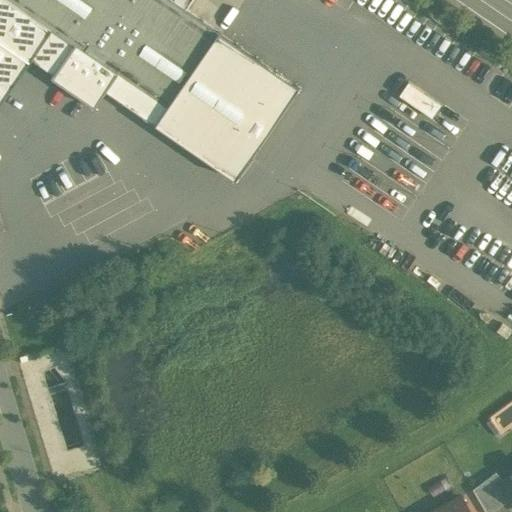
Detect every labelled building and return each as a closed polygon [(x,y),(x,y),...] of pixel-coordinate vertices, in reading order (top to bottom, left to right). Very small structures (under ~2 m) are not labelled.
[(8,0),(167,108),(219,32),(171,0),(8,0)] [(0,39),(0,88),(23,55),(0,39)] [(409,79),(399,93),(433,115),(442,101),(409,79)] [(88,118),(75,137),(85,143),(98,124),(88,118)] [(495,473),(472,490),(485,511),(492,511),(511,497),(501,483),(502,482),(495,473)] [(511,474),(502,482),(501,483),(511,497),(511,474)] [(469,511),(460,496),(432,511),(469,511)]
